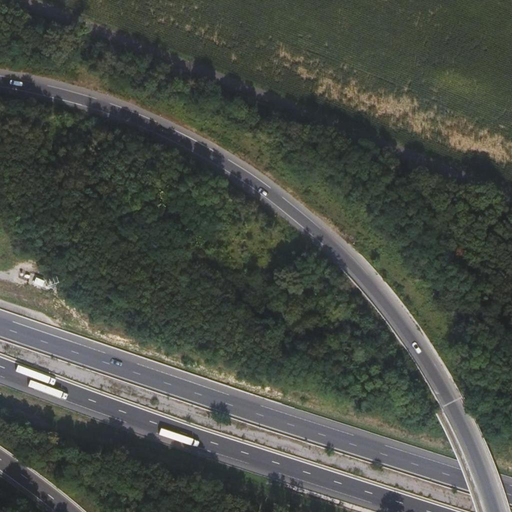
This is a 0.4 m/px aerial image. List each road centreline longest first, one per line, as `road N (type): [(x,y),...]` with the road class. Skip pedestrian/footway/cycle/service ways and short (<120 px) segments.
road 1 (trunk): [(486,511),(461,440),(407,342),(319,233),(213,155),(156,127),(0,80)]
road 2 (motorway): [(511,495),(0,332)]
road 3 (track): [(21,0),(511,198)]
road 4 (motorway): [(0,371),(442,511)]
